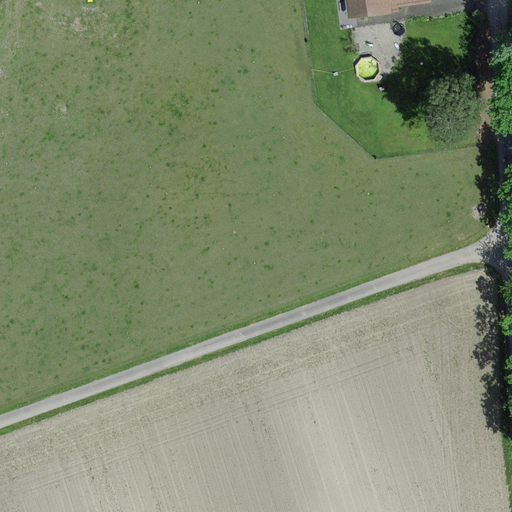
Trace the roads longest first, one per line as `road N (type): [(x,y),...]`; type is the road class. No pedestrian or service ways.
road 1 (unclassified): [(0,420),(510,237)]
road 2 (unclassified): [(499,0),(510,237)]
